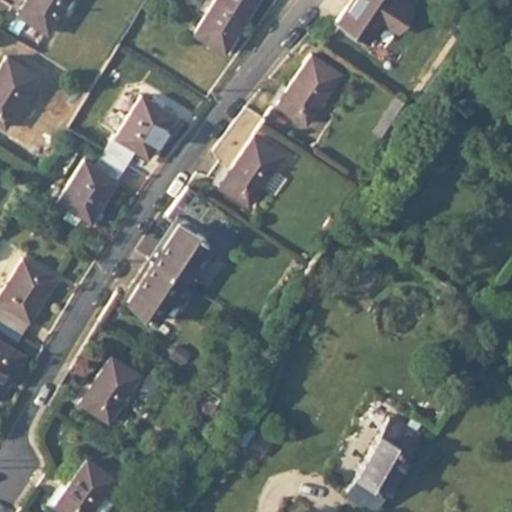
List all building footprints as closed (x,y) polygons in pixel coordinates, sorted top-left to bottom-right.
[(42,33),(62,0),(16,0),(9,12),(42,33)] [(251,0),(210,0),(192,30),(221,48),(251,0)] [(365,40),(392,0),(353,0),(339,21),(365,40)] [(303,120),(337,72),(309,53),(276,101),(303,120)] [(0,101),(19,70),(0,58),(0,101)] [(101,147),(124,161),(132,148),(144,156),(171,113),(139,93),(112,137),(109,135),(101,147)] [(245,202),(278,152),(250,133),(216,183),(245,202)] [(88,219),(124,161),(101,147),(92,162),(82,156),(55,199),(88,219)] [(176,223),(151,260),(180,279),(205,242),(176,223)] [(0,321),(18,333),(53,278),(20,257),(0,288),(0,321)] [(180,279),(151,260),(126,298),(155,317),(180,279)] [(10,346),(18,333),(0,321),(0,387),(22,353),(10,346)] [(106,419),(137,375),(109,355),(78,399),(106,419)] [(375,510),(419,434),(389,416),(345,493),(375,510)] [(87,511),(89,509),(104,489),(113,476),(86,457),(54,503),(66,511),(87,511)] [(111,494),(104,489),(89,509),(92,511),(104,511),(112,502),(111,494)]
